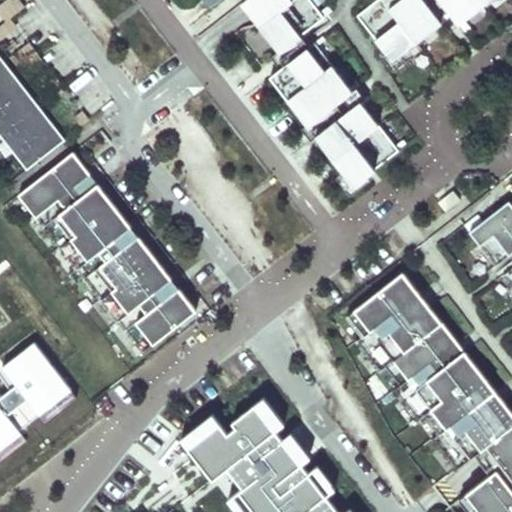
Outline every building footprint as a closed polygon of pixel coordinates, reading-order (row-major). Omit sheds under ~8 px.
[(240,0),(272,41),(291,26),(272,1),(273,0),(240,0)] [(434,16),(422,0),(378,0),(390,16),(369,31),(384,52),(434,16)] [(472,0),(440,0),(451,15),(472,0)] [(0,150),(19,175),(78,129),(0,29),(0,150)] [(297,80),(279,95),(298,119),(345,83),(326,58),(318,64),(299,39),(278,56),(297,80)] [(353,93),(306,127),(342,178),(362,163),(344,138),(371,118),(353,93)] [(87,141),(19,194),(142,353),(209,301),(191,278),(175,291),(171,293),(164,284),(168,281),(184,269),(151,225),(131,240),(127,243),(120,235),(124,232),(144,217),(111,173),(91,188),(87,191),(80,182),(84,179),(104,164),(87,141)] [(91,188),(84,179),(80,182),(87,191),(91,188)] [(511,203),(509,200),(470,231),(503,274),(511,267),(511,203)] [(131,240),(124,232),(120,235),(127,243),(131,240)] [(511,410),(403,271),(347,316),(363,336),(355,341),(379,372),(387,366),(401,384),(394,390),(417,420),(425,414),(439,433),(432,438),(457,470),(468,461),(483,479),(459,499),(468,511),(507,511),(511,507),(511,410)] [(164,284),(171,293),(175,291),(168,281),(164,284)] [(215,409),(181,435),(239,511),(358,511),(336,483),(322,464),(314,466),(307,443),(297,431),(266,440),(290,422),(269,395),(229,426),(215,409)]
